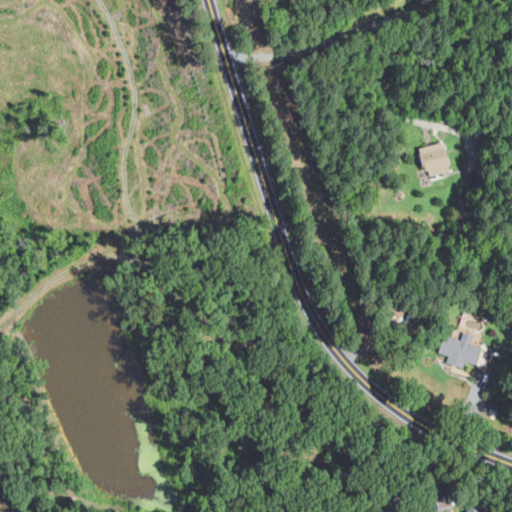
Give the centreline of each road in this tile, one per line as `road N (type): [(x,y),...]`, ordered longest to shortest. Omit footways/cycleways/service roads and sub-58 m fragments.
road 1 (residential): [(511,461),(390,402),(331,336),(295,273),(207,0)]
road 2 (residential): [(227,64),(423,0)]
